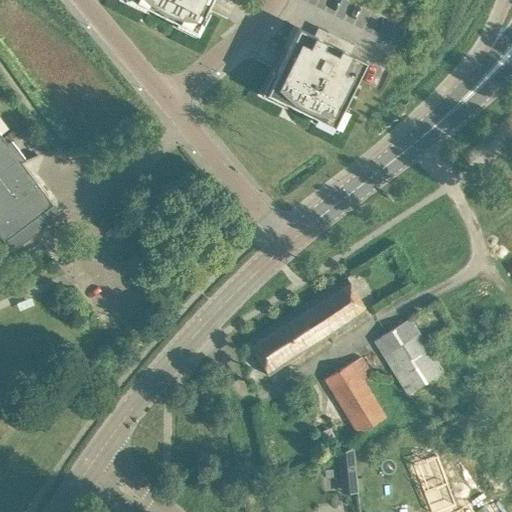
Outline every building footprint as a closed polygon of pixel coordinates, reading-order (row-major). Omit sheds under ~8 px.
[(148,0),(145,6),(176,21),(177,22),(182,13),(200,22),(210,0),(148,0)] [(338,117),(366,61),(350,53),(355,45),(328,32),(323,40),(298,27),(270,84),(288,93),(284,101),(316,117),(320,108),(338,117)] [(7,144),(0,133),(0,235),(4,242),(12,251),(34,234),(61,214),(53,205),(21,162),(37,156),(37,155),(25,160),(11,141),(7,144)] [(366,311),(346,277),(346,276),(248,340),(268,375),(366,311)] [(443,302),(423,311),(433,335),(453,326),(443,302)] [(413,315),(375,337),(407,391),(445,369),(413,315)] [(359,353),(324,374),(358,431),(384,415),(361,376),(370,371),(359,353)] [(353,451),(339,452),(340,466),(355,464),(353,451)] [(430,475),(418,479),(422,492),(446,484),(436,455),(424,459),(430,475)]
